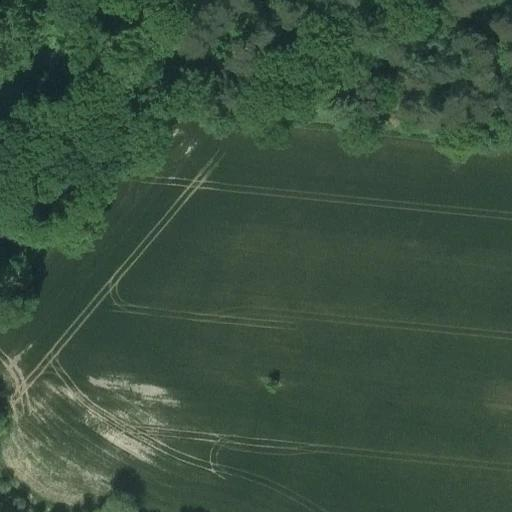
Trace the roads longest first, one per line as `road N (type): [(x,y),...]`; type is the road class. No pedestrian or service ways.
road 1 (track): [(0,231),(133,64)]
road 2 (track): [(133,64),(0,47)]
